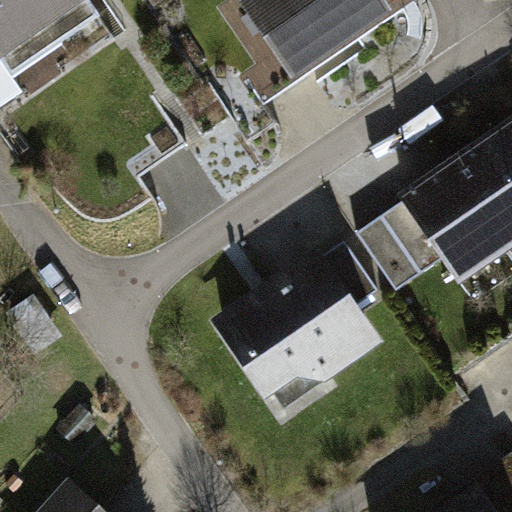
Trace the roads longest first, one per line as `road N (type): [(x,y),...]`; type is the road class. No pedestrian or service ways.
road 1 (residential): [(231,511),(92,305),(511,34)]
road 2 (track): [(92,305),(0,171)]
